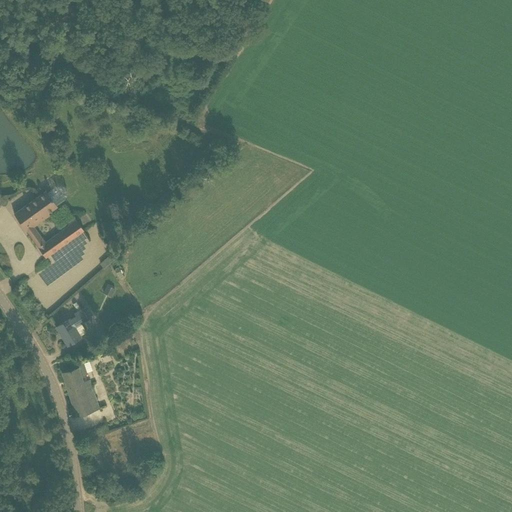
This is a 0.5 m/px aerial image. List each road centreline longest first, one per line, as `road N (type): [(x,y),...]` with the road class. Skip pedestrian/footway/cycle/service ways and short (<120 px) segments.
road 1 (track): [(265,0),(181,113),(0,27)]
road 2 (tertiary): [(77,511),(63,416),(0,297)]
